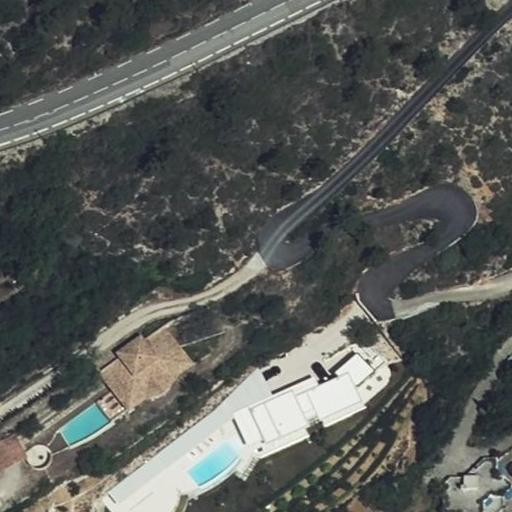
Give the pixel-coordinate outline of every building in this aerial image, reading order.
[(166,327),(157,334),(169,351),(178,344),(166,327)] [(169,351),(157,334),(146,342),(144,340),(125,355),(126,356),(115,364),(127,382),(118,388),(133,409),(151,396),(161,397),(168,393),(172,388),(175,378),(193,365),(178,344),(169,351)] [(319,385),(310,390),(297,396),(294,390),(253,409),(267,441),(359,397),(352,390),(374,370),(357,351),(333,371),(336,376),(319,385)] [(127,382),(115,364),(106,370),(118,388),(127,382)] [(297,396),(310,390),(306,382),(293,388),(294,390),(297,396)] [(0,465),(2,469),(26,456),(14,434),(0,440),(0,465)] [(511,452),(511,444),(510,440),(507,441),(496,442),(480,462),(466,463),(459,472),(462,511),(492,511),(502,501),(501,489),(509,480),(511,480),(511,452)] [(501,489),(502,501),(511,499),(511,480),(509,480),(501,489)]
